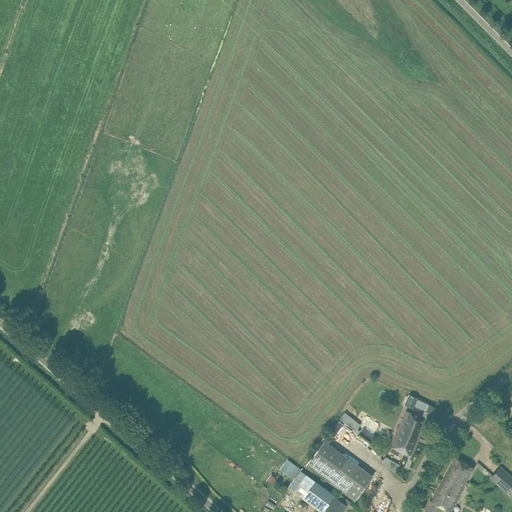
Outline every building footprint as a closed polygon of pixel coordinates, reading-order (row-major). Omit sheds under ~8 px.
[(409,396),(404,406),(413,410),(414,407),(424,411),(427,404),(409,396)] [(427,420),(406,411),(390,445),(411,456),(427,420)] [(344,412),(339,419),(344,423),(349,416),(344,412)] [(337,419),(328,430),(335,435),(343,425),(337,419)] [(354,500),(372,476),(323,439),(304,463),(354,500)] [(428,501),(421,511),(436,511),(438,508),(445,511),(451,511),(463,491),(462,490),(474,469),(453,457),(429,502),(428,501)] [(287,459),(279,470),(288,476),(296,466),(287,459)] [(511,496),(511,475),(500,465),(489,478),(511,497),(511,496)] [(322,511),(334,496),(305,475),(294,491),(322,511)] [(335,498),(325,511),(341,511),(346,506),(335,498)]
